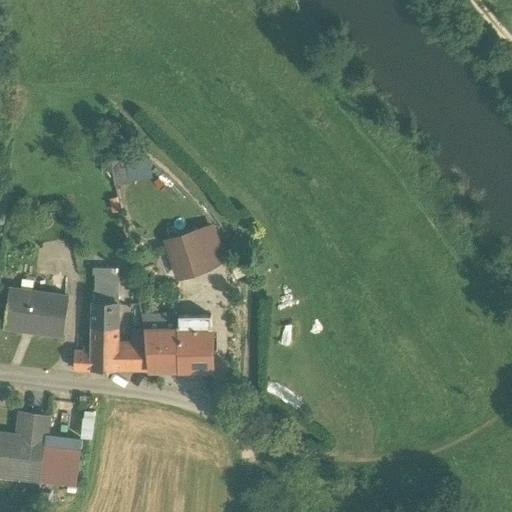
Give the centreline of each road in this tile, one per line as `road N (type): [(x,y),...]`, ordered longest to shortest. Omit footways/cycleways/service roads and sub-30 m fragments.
road 1 (track): [(511,337),(432,210),(248,0)]
road 2 (track): [(511,440),(488,457),(382,466),(348,465),(240,436)]
road 3 (track): [(334,511),(281,482),(252,442),(249,511)]
